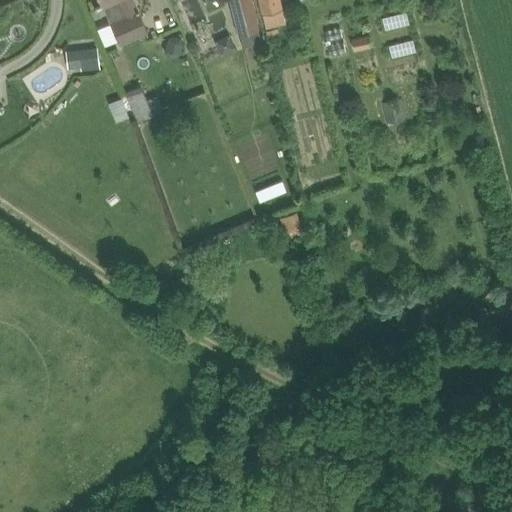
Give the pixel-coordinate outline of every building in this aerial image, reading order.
[(100,0),(103,4),(120,42),(148,30),(134,0),(100,0)] [(260,27),(253,0),(230,0),(239,33),(240,33),(244,47),(263,42),(259,28),(260,27)] [(258,0),(262,12),(282,7),(280,0),(258,0)] [(268,37),(280,34),(278,27),(266,30),(268,37)] [(355,50),(371,46),(368,35),(352,38),(355,50)] [(96,47),(77,50),(79,66),(80,69),(98,66),(96,47)] [(142,84),(125,91),(138,120),(154,113),(142,84)] [(383,102),(386,115),(404,111),(402,98),(383,102)] [(289,230),(301,225),(302,225),(296,210),(280,217),(286,231),(289,230)] [(491,310),(499,303),(488,291),(481,298),(491,310)]
